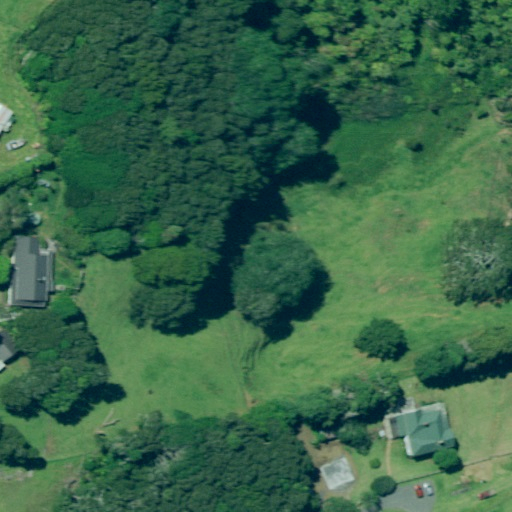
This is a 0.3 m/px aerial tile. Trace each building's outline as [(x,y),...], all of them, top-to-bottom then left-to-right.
[(0,128),(10,114),(0,107),(0,128)] [(36,257),(37,240),(14,238),(8,306),(41,308),(45,257),(36,257)] [(0,346),(0,370),(5,367),(3,364),(10,359),(0,346)] [(448,448),(437,406),(385,419),(390,439),(403,436),(409,458),(448,448)] [(360,477),(354,462),(327,473),(334,489),(360,477)]
